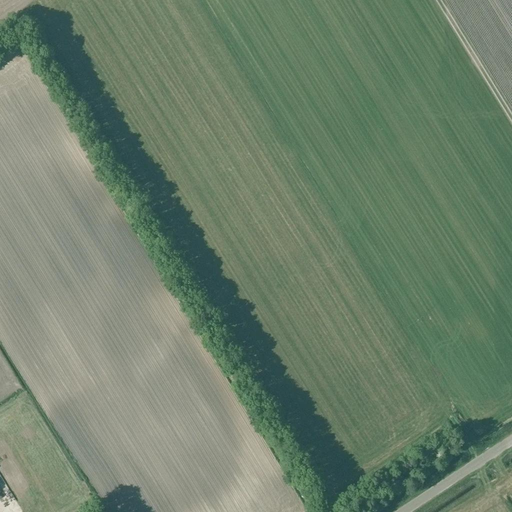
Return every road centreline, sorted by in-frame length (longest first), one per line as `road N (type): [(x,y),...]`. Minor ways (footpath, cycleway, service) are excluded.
road 1 (unknown): [(440,0),(511,115)]
road 2 (unclassified): [(404,511),(511,440)]
